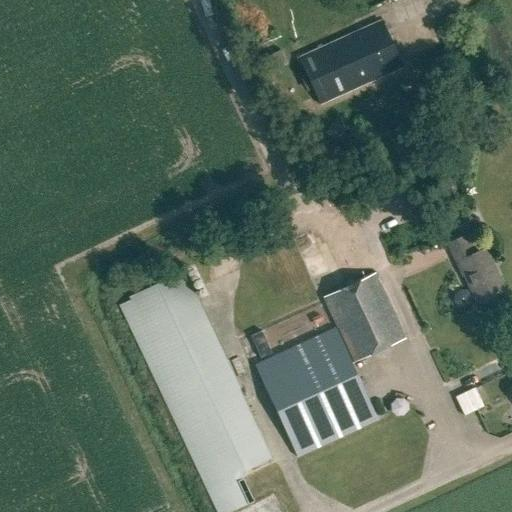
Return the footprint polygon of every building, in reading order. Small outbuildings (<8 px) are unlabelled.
[(299,60),(319,105),(402,68),(382,23),(299,60)] [(326,137),(338,144),(347,129),(336,121),(326,137)] [(462,277),(464,276),(477,304),(504,292),(485,250),(478,253),(469,235),(448,245),(462,277)] [(119,307),(216,511),(232,511),(253,502),(241,475),(271,460),(182,274),(119,307)] [(337,328),(254,367),(297,459),(377,421),(352,364),(405,340),(374,274),(323,298),(337,328)] [(251,336),(260,359),(271,355),(261,332),(251,336)] [(473,390),(454,399),(464,419),(483,410),(473,390)]
